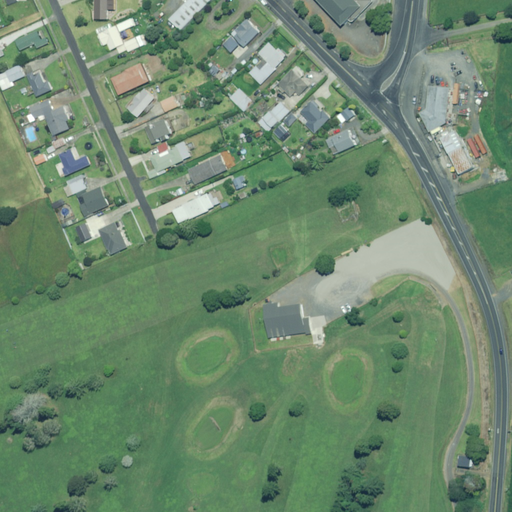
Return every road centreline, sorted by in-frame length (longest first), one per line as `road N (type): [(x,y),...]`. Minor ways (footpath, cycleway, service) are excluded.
road 1 (tertiary): [(373,100),(421,161),(491,315),(502,391),(495,511)]
road 2 (residential): [(52,0),(155,233)]
road 3 (tertiary): [(273,0),(373,100)]
